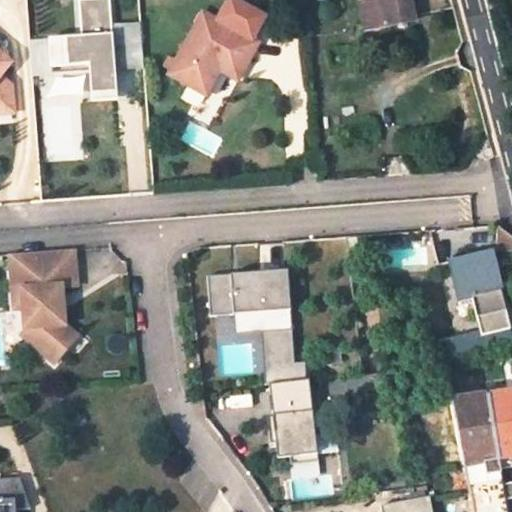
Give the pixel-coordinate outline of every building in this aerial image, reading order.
[(109,26),(106,0),(90,0),(76,1),(79,37),(46,40),(49,69),(89,65),(90,89),(114,87),(113,71),(109,26)] [(230,0),(227,0),(217,21),(254,41),(266,19),(230,0)] [(415,21),(410,0),(382,0),(388,27),(415,21)] [(202,13),(169,75),(206,95),(219,70),(224,61),(242,71),(257,42),(254,41),(217,21),(202,13)] [(138,23),(122,25),(126,62),(141,61),(138,23)] [(126,62),(122,25),(109,26),(113,71),(142,69),(141,61),(126,62)] [(46,40),(37,41),(40,69),(30,70),(30,78),(49,77),(49,69),(46,40)] [(37,41),(27,42),(30,70),(40,69),(37,41)] [(0,113),(13,112),(10,85),(0,77),(0,75),(9,64),(0,57),(0,113)] [(224,61),(219,70),(237,79),(242,71),(224,61)] [(64,325),(62,305),(58,305),(58,299),(62,296),(61,287),(77,286),(73,250),(9,255),(12,297),(22,296),(24,329),(35,328),(37,349),(54,363),(77,336),(64,325)] [(449,262),(457,295),(470,291),(476,319),(505,311),(491,252),(449,262)] [(306,380),(305,363),(294,363),(287,271),(207,277),(210,316),(233,315),(234,334),(261,333),(265,385),(269,385),(306,380)] [(13,309),(22,309),(22,296),(12,297),(13,309)] [(37,349),(35,328),(24,329),(19,334),(37,349)] [(267,416),(270,443),(275,442),(277,458),(289,457),(290,465),(318,461),(308,380),(306,380),(269,385),(272,416),(267,416)] [(511,392),(452,402),(472,511),(506,511),(505,500),(511,498),(511,483),(502,485),(497,460),(511,456),(511,392)] [(511,456),(497,460),(502,485),(511,483),(511,456)] [(19,479),(0,479),(0,511),(15,511),(15,510),(30,509),(19,479)] [(432,511),(429,497),(380,506),(381,511),(432,511)]
